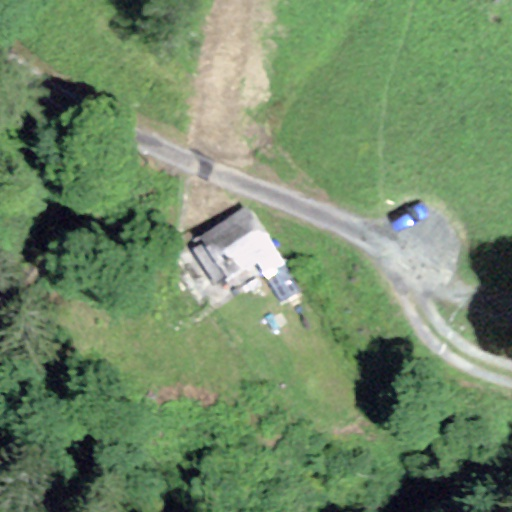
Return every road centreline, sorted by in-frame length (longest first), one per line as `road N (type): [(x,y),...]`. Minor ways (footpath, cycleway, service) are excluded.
road 1 (track): [(0,63),(168,158),(349,228),(404,285)]
road 2 (track): [(404,285),(415,309),(472,357),(511,372)]
